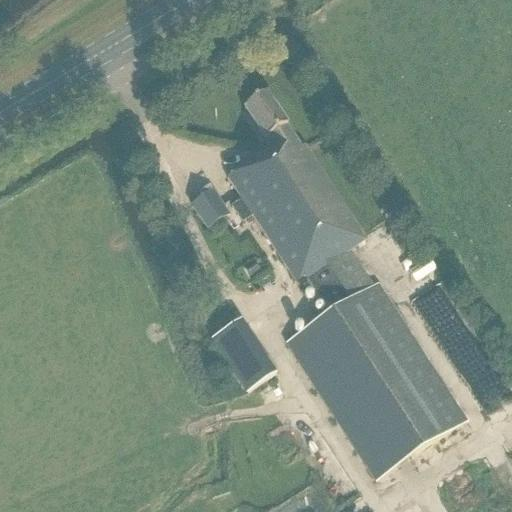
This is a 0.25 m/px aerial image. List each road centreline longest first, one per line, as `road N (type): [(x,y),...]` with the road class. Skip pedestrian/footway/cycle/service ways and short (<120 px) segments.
road 1 (unclassified): [(0,154),(251,0)]
road 2 (primary): [(0,112),(190,0)]
